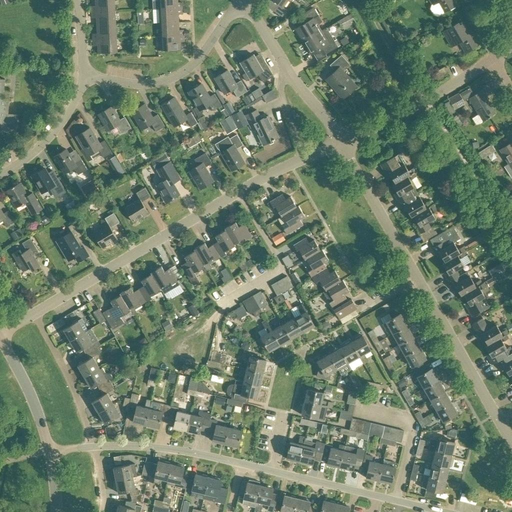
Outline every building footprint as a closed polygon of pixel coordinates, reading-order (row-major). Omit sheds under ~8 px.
[(91,6),(91,12),(114,11),(113,0),(95,0),(96,6),(91,6)] [(177,0),(158,0),(159,9),(182,8),(182,2),(177,3),(177,0)] [(287,10),(283,8),(288,0),(272,0),(276,3),(271,10),(282,17),(287,10)] [(429,0),(432,5),(431,5),(430,9),(434,16),(437,17),(444,13),(456,5),(452,0),(429,0)] [(159,9),(160,23),(179,22),(178,15),(183,14),(182,8),(159,9)] [(322,21),(319,15),(315,10),(303,17),(306,22),(295,29),(303,42),(321,31),(317,24),(322,21)] [(96,18),(96,26),(115,25),(114,11),(91,12),(92,18),(96,18)] [(351,14),(338,20),(342,28),(355,22),(351,14)] [(179,30),(179,22),(160,23),(161,37),(184,36),(183,30),(179,30)] [(451,49),(461,44),(465,53),(479,45),(466,22),(460,26),(458,23),(442,32),(451,49)] [(92,34),(93,40),(116,39),(115,25),(96,26),(97,34),(92,34)] [(321,31),(303,42),(311,55),(322,48),(326,54),(338,47),(334,41),(329,44),(321,31)] [(184,36),(161,37),(161,51),(180,50),(180,42),(184,42),(184,36)] [(116,39),(93,40),(93,46),(98,46),(98,54),(117,53),(116,39)] [(257,62),(253,55),(240,63),(246,72),(242,74),(246,81),(257,74),(262,82),(273,76),(266,65),(262,59),(257,62)] [(350,66),(341,55),(330,65),(335,71),(326,79),(343,99),(356,87),(343,72),(350,66)] [(444,67),(435,72),(438,79),(448,74),(444,67)] [(235,84),(227,70),(214,78),(224,94),(232,89),(237,97),(247,91),(241,81),(235,84)] [(0,126),(0,130),(16,131),(17,115),(8,114),(9,99),(3,99),(5,80),(0,79),(0,126)] [(202,115),(200,110),(208,105),(212,111),(221,106),(214,94),(209,97),(201,84),(188,92),(196,107),(192,109),(198,117),(202,115)] [(272,90),(262,96),(266,103),(275,98),(277,96),(273,89),(272,90)] [(481,91),(469,99),(479,114),(483,122),(484,121),(490,118),(490,117),(495,114),(485,97),(481,91)] [(459,93),(448,99),(455,110),(465,104),(459,93)] [(246,96),(250,103),(254,100),(251,94),(246,96)] [(185,116),(174,98),(161,105),(174,127),(186,120),(191,127),(197,123),(191,113),(185,116)] [(229,102),(223,105),(229,115),(234,111),(229,102)] [(152,118),(144,104),(131,112),(141,130),(151,124),(156,131),(164,127),(157,115),(152,118)] [(119,120),(111,106),(98,114),(105,125),(102,126),(106,132),(116,126),(120,134),(130,128),(124,117),(119,120)] [(261,119),(256,110),(244,117),(250,129),(254,127),(263,145),(278,137),(268,116),(261,119)] [(237,129),(247,124),(241,111),(231,116),(235,124),(237,129)] [(230,116),(220,122),(223,129),(225,127),(229,133),(237,129),(235,124),(230,116)] [(202,118),(196,122),(202,132),(208,128),(202,118)] [(88,162),(101,154),(103,158),(111,153),(104,141),(99,144),(89,128),(75,137),(83,149),(81,150),(88,162)] [(197,135),(187,140),(191,146),(200,140),(197,135)] [(221,152),(220,153),(231,171),(244,163),(236,149),(242,145),(236,135),(225,141),(224,139),(215,145),(218,149),(221,152)] [(511,178),(511,142),(500,150),(509,164),(504,167),(511,179),(511,178)] [(491,144),(478,152),(482,159),(495,150),(491,144)] [(54,157),(64,173),(64,174),(73,168),(77,175),(87,170),(80,160),(74,163),(66,149),(54,157)] [(379,164),(387,178),(390,176),(395,183),(392,185),(393,185),(417,171),(414,168),(408,171),(404,164),(400,166),(394,156),(400,153),(399,152),(379,164)] [(212,164),(205,153),(194,160),(198,166),(189,171),(200,189),(213,182),(204,168),(212,164)] [(165,154),(157,158),(161,165),(169,160),(165,154)] [(445,155),(440,158),(442,162),(448,159),(449,158),(447,154),(445,155)] [(158,167),(155,169),(163,182),(157,186),(164,196),(162,197),(166,203),(179,194),(172,184),(179,179),(173,169),(168,161),(158,167)] [(120,164),(113,169),(117,176),(125,172),(120,164)] [(57,178),(52,181),(44,168),(31,176),(41,194),(51,188),(55,195),(64,190),(57,178)] [(417,172),(417,171),(393,185),(397,192),(393,194),(398,203),(417,193),(410,181),(416,177),(414,173),(417,172)] [(457,172),(451,177),(455,183),(462,179),(457,172)] [(92,179),(79,187),(86,197),(98,190),(92,179)] [(41,210),(38,204),(31,193),(27,196),(19,183),(6,190),(16,208),(25,203),(29,209),(32,215),(41,210)] [(150,197),(144,188),(135,193),(139,199),(124,208),(133,223),(148,213),(141,202),(150,197)] [(407,210),(411,217),(435,204),(435,203),(432,205),(430,201),(424,205),(417,193),(398,203),(404,212),(407,210)] [(282,194),(270,201),(267,203),(270,209),(275,206),(281,216),(298,206),(296,207),(290,197),(285,199),(282,194)] [(73,201),(65,206),(68,211),(77,206),(73,201)] [(435,204),(411,217),(411,218),(414,216),(418,223),(414,225),(420,234),(431,228),(428,223),(435,219),(431,211),(437,208),(435,204)] [(289,225),(287,226),(283,229),(287,235),(303,225),(300,220),(305,217),(298,206),(281,216),(282,216),(283,215),(289,225)] [(3,214),(0,209),(0,220),(1,220),(5,227),(14,222),(7,211),(3,214)] [(113,213),(112,214),(104,218),(108,225),(93,234),(101,248),(111,243),(112,245),(118,242),(116,239),(117,239),(110,228),(119,222),(113,213)] [(40,219),(44,226),(51,222),(47,215),(40,219)] [(72,220),(66,223),(71,231),(71,232),(77,228),(72,220)] [(226,230),(234,244),(244,238),(245,240),(251,236),(244,224),(238,227),(235,222),(224,229),(225,230),(226,230)] [(434,247),(432,248),(437,257),(441,255),(445,262),(442,263),(442,264),(466,250),(464,246),(457,250),(453,243),(460,239),(453,226),(430,239),(434,247)] [(11,233),(15,241),(24,236),(22,234),(26,232),(24,228),(20,230),(20,229),(11,233)] [(226,254),(225,252),(235,246),(234,244),(226,230),(225,230),(215,236),(218,242),(213,245),(220,257),(226,254)] [(64,236),(55,241),(64,255),(67,261),(74,257),(77,262),(86,257),(80,247),(71,232),(71,231),(64,236)] [(281,233),(272,238),(276,246),(285,240),(281,233)] [(38,253),(30,238),(22,243),(26,250),(22,253),(17,246),(11,249),(13,253),(11,254),(22,272),(29,268),(31,271),(39,267),(33,256),(38,253)] [(305,260),(307,259),(322,250),(321,249),(320,250),(314,240),(309,243),(306,238),(293,245),(296,251),(299,249),(305,260)] [(499,242),(492,246),(496,253),(503,248),(499,242)] [(204,266),(207,270),(212,267),(210,263),(220,257),(213,245),(207,248),(204,243),(193,249),(194,250),(195,250),(204,266)] [(198,279),(194,272),(204,266),(195,250),(194,250),(184,257),(187,262),(182,265),(193,285),(199,281),(198,279)] [(328,260),(322,250),(307,259),(312,269),(308,271),(311,277),(327,268),(324,262),(328,260)] [(466,251),(466,250),(442,264),(447,271),(443,273),(449,282),(459,276),(457,271),(464,266),(460,259),(466,256),(464,252),(466,251)] [(250,260),(245,263),(249,268),(254,265),(250,260)] [(288,261),(285,263),(287,268),(291,266),(293,265),(290,260),(288,261)] [(249,268),(245,263),(240,266),(243,272),(249,268)] [(152,274),(161,289),(160,287),(170,281),(172,284),(177,281),(169,268),(164,272),(161,266),(150,273),(151,275),(152,274)] [(319,280),(325,291),(341,281),(340,281),(334,271),(330,273),(327,268),(311,277),(315,283),(319,280)] [(295,272),(291,274),(296,283),(300,281),(295,272)] [(144,286),(138,289),(146,301),(152,298),(150,296),(161,289),(152,274),(151,275),(141,281),(144,286)] [(222,279),(224,282),(232,278),(230,274),(222,279)] [(282,279),(287,289),(293,286),(287,276),(282,279)] [(462,280),(459,276),(449,282),(454,291),(457,289),(461,296),(485,283),(484,282),(482,284),(480,280),(474,283),(470,276),(462,280)] [(493,277),(486,281),(488,286),(496,282),(493,277)] [(282,279),(276,282),(282,292),(287,289),(282,279)] [(333,310),(347,300),(344,294),(349,291),(342,280),(340,281),(341,281),(325,291),(323,292),(333,310)] [(282,292),(276,282),(271,285),(277,295),(281,293),(282,292)] [(469,313),(470,313),(472,317),(490,306),(485,298),(481,290),(487,287),(485,283),(461,296),(461,297),(464,295),(468,302),(464,304),(469,313)] [(119,293),(120,295),(121,295),(133,315),(135,314),(136,311),(143,307),(141,304),(146,301),(138,289),(133,292),(130,287),(119,293)] [(259,306),(260,308),(268,304),(260,291),(252,296),(259,306)] [(278,304),(285,301),(281,293),(277,295),(274,297),(278,304)] [(124,323),(123,321),(133,315),(121,295),(120,295),(110,302),(113,307),(102,313),(113,330),(124,323)] [(259,306),(252,296),(243,301),(250,314),(253,313),(256,317),(263,313),(260,309),(260,308),(259,306)] [(347,300),(333,310),(339,320),(358,309),(351,298),(347,300)] [(203,310),(213,305),(210,300),(205,303),(200,306),(203,310)] [(193,304),(187,307),(189,310),(191,314),(193,317),(199,314),(197,310),(194,306),(193,304)] [(303,332),(314,326),(302,304),(297,307),(301,314),(295,318),(303,332)] [(244,305),(234,307),(237,317),(247,314),(244,305)] [(389,312),(392,318),(399,314),(395,308),(389,312)] [(100,324),(105,320),(98,309),(93,312),(100,324)] [(400,314),(386,322),(382,324),(388,336),(392,333),(407,325),(400,314)] [(292,339),(303,332),(295,318),(284,324),(292,339)] [(472,325),(475,331),(480,339),(483,338),(487,345),(485,346),(485,347),(509,333),(507,329),(500,333),(496,325),(489,329),(483,318),(472,325)] [(172,327),(168,320),(162,323),(167,330),(165,331),(166,333),(172,329),(171,328),(172,327)] [(64,329),(70,341),(84,332),(78,321),(64,329)] [(328,321),(321,326),(324,331),(332,327),(328,321)] [(281,345),(272,330),(272,331),(267,322),(263,324),(265,328),(258,332),(261,337),(269,352),(281,345)] [(284,324),(272,330),(281,345),(292,339),(284,324)] [(237,325),(233,330),(239,334),(242,329),(237,325)] [(392,333),(399,345),(413,336),(407,325),(392,333)] [(82,348),(88,359),(92,357),(93,357),(100,353),(97,347),(103,343),(100,339),(96,341),(90,329),(85,332),(84,332),(70,341),(77,352),(82,348)] [(486,356),(491,365),(511,352),(511,350),(510,347),(507,349),(503,342),(509,338),(507,335),(509,334),(509,333),(485,347),(489,354),(486,356)] [(370,338),(374,344),(379,342),(382,340),(378,334),(375,336),(375,335),(370,338)] [(351,342),(359,357),(364,364),(368,361),(364,354),(371,350),(362,336),(351,342)] [(399,345),(405,356),(419,347),(413,336),(399,345)] [(145,338),(138,342),(142,347),(148,343),(145,338)] [(348,363),(359,357),(351,342),(340,349),(348,363)] [(379,342),(374,344),(378,351),(383,348),(379,342)] [(413,371),(414,373),(426,365),(423,361),(426,359),(419,347),(405,356),(412,367),(414,371),(413,371)] [(340,349),(329,355),(337,370),(348,363),(340,349)] [(505,369),(509,376),(511,373),(511,352),(491,365),(496,362),(501,371),(505,369)] [(337,370),(329,355),(317,362),(322,370),(318,372),(317,377),(329,380),(331,373),(337,370)] [(88,359),(77,365),(84,377),(99,368),(93,357),(92,357),(88,359)] [(246,369),(263,373),(266,361),(249,357),(246,369)] [(383,360),(387,366),(391,364),(387,357),(383,360)] [(207,366),(218,369),(220,361),(209,359),(207,366)] [(391,364),(387,366),(391,374),(395,371),(391,364)] [(432,369),(429,370),(426,365),(414,373),(417,378),(417,377),(424,388),(438,380),(432,369)] [(102,368),(100,369),(99,368),(84,377),(91,388),(96,385),(99,390),(111,383),(110,380),(113,378),(110,374),(107,375),(102,368)] [(155,387),(156,381),(159,370),(151,368),(147,385),(155,387)] [(246,369),(243,382),(260,386),(263,373),(246,369)] [(169,372),(168,380),(176,381),(177,373),(169,372)] [(405,378),(397,382),(400,388),(408,384),(405,378)] [(187,394),(195,396),(198,382),(197,382),(198,381),(192,380),(189,389),(188,389),(187,394)] [(445,391),(438,380),(424,388),(430,399),(445,391)] [(198,382),(195,396),(202,398),(204,393),(202,383),(198,382)] [(260,386),(243,382),(243,386),(235,384),(235,385),(234,385),(232,385),(231,385),(230,385),(229,386),(228,387),(227,388),(227,389),(227,390),(227,391),(227,392),(227,393),(228,393),(228,394),(229,395),(230,396),(231,396),(232,396),(232,398),(248,402),(249,397),(257,399),(260,386)] [(92,401),(99,413),(113,404),(107,393),(115,388),(111,383),(99,390),(102,395),(92,401)] [(307,389),(304,402),(333,408),(334,402),(328,401),(327,405),(321,403),(324,393),(307,389)] [(402,392),(406,399),(410,396),(406,390),(402,392)] [(451,402),(445,391),(430,399),(436,410),(451,402)] [(410,396),(406,399),(410,406),(414,403),(410,396)] [(146,425),(150,409),(152,400),(147,399),(145,407),(137,405),(133,422),(146,425)] [(333,408),(304,402),(301,415),(318,418),(321,406),(332,409),(333,408)] [(451,402),(436,410),(443,422),(458,413),(451,402)] [(113,404),(99,413),(105,424),(120,416),(113,404)] [(161,416),(169,417),(171,406),(164,404),(162,412),(150,409),(146,425),(158,428),(161,416)] [(173,428),(187,431),(191,414),(177,411),(178,407),(171,406),(169,417),(176,419),(173,428)] [(200,430),(207,432),(210,418),(211,414),(199,411),(198,416),(191,414),(187,431),(199,434),(200,430)] [(414,414),(418,421),(423,418),(419,412),(414,414)] [(423,418),(418,421),(422,428),(432,422),(428,415),(423,418)] [(213,441),(225,444),(229,428),(217,425),(218,420),(210,418),(207,432),(215,433),(213,441)] [(349,430),(356,431),(358,420),(352,418),(352,420),(351,421),(349,430)] [(356,431),(357,432),(362,433),(365,421),(358,420),(356,431)] [(371,423),(365,421),(362,433),(368,434),(371,423)] [(368,434),(375,436),(378,424),(371,423),(368,434)] [(375,436),(381,437),(384,426),(378,424),(375,436)] [(388,439),(391,427),(384,426),(381,437),(388,439)] [(388,439),(389,439),(394,441),(397,429),(391,427),(388,439)] [(229,428),(225,444),(238,448),(242,431),(229,428)] [(404,430),(397,429),(394,441),(396,441),(401,442),(404,430)] [(447,430),(444,440),(453,442),(453,439),(455,433),(455,430),(447,430)] [(287,459),(300,462),(305,440),(305,437),(300,436),(298,444),(291,442),(287,459)] [(431,450),(452,455),(455,442),(453,442),(444,440),(438,438),(436,447),(432,446),(431,450)] [(305,440),(300,462),(312,465),(314,458),(320,460),(324,443),(316,441),(315,443),(305,440)] [(344,451),(340,467),(353,470),(353,466),(359,468),(364,449),(357,447),(357,448),(345,445),(344,451)] [(328,464),(340,467),(344,451),(331,448),(328,464)] [(449,467),(452,455),(431,450),(430,454),(434,455),(432,463),(449,467)] [(362,467),(368,468),(366,478),(379,481),(383,464),(372,462),(373,457),(365,455),(362,467)] [(142,475),(148,476),(151,463),(145,461),(142,475)] [(158,461),(157,464),(151,463),(148,476),(147,481),(158,483),(159,479),(167,480),(166,484),(167,484),(171,464),(170,464),(170,463),(165,462),(164,463),(158,461)] [(383,464),(379,481),(392,484),(396,467),(395,467),(396,463),(391,462),(390,466),(383,464)] [(431,469),(430,476),(446,480),(449,467),(432,463),(426,462),(424,468),(431,469)] [(113,467),(116,480),(132,477),(130,464),(113,467)] [(171,464),(167,484),(185,489),(188,476),(182,475),(184,467),(182,467),(182,466),(177,464),(177,466),(171,464)] [(190,496),(203,499),(208,477),(196,474),(190,496)] [(424,475),(421,488),(427,489),(443,493),(446,480),(430,476),(424,475)] [(132,477),(116,480),(118,493),(129,491),(131,496),(135,495),(139,494),(138,489),(135,489),(132,477)] [(208,477),(203,499),(224,504),(227,490),(219,488),(221,480),(208,477)] [(243,499),(256,502),(260,485),(247,482),(243,499)] [(277,495),(272,494),(273,488),(260,485),(256,502),(254,510),(261,511),(263,503),(269,505),(267,509),(274,511),(277,495)] [(135,495),(131,496),(132,501),(143,502),(145,493),(139,494),(135,495)] [(281,511),(294,511),(298,498),(285,495),(281,511)] [(294,511),(307,511),(309,506),(310,501),(298,498),(294,511)] [(334,511),(336,503),(324,500),(321,511),(334,511)] [(336,503),(334,511),(347,511),(349,506),(336,503)]
